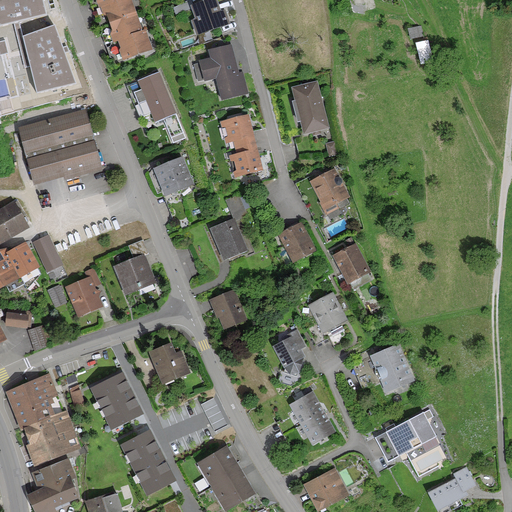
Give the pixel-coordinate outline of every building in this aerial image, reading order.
[(43,0),(0,0),(0,25),(14,22),(17,22),(19,21),(47,14),(43,0)] [(95,0),(97,3),(99,10),(101,9),(114,4),(113,3),(121,0),(95,0)] [(131,0),(121,0),(113,3),(114,4),(101,9),(103,13),(104,16),(106,15),(110,25),(137,15),(131,0)] [(217,0),(210,0),(191,7),(196,19),(190,21),(196,37),(231,24),(225,11),(222,12),(221,9),(217,0)] [(144,32),(137,15),(110,25),(113,34),(110,35),(112,38),(114,44),(118,42),(130,38),(129,37),(144,32)] [(17,22),(14,22),(25,67),(30,66),(30,63),(23,36),(19,21),(17,22)] [(76,84),(56,24),(23,36),(30,63),(30,66),(37,93),(76,84)] [(146,31),(144,32),(129,37),(130,38),(118,42),(120,46),(121,50),(119,51),(123,62),(153,51),(146,31)] [(5,40),(0,41),(0,55),(1,55),(9,53),(8,50),(6,44),(5,40)] [(423,63),(435,61),(432,40),(420,41),(423,63)] [(232,45),(209,51),(211,59),(199,62),(199,64),(204,81),(205,83),(216,80),(222,102),(249,95),(243,73),(239,74),(237,66),(232,45)] [(204,81),(199,64),(194,65),(199,82),(204,81)] [(160,73),(138,83),(142,91),(146,103),(155,124),(177,115),(160,73)] [(318,82),(292,89),(295,102),(292,103),(298,123),(300,123),(304,136),(313,134),(317,133),(321,132),(330,130),(318,82)] [(146,103),(142,91),(134,95),(139,106),(146,103)] [(98,156),(85,110),(20,128),(36,183),(66,174),(67,178),(102,168),(98,156)] [(250,116),(220,123),(222,128),(223,128),(226,139),(225,139),(226,145),(234,143),(255,138),(251,122),(250,116)] [(175,143),(188,138),(186,131),(173,136),(175,143)] [(258,150),(255,138),(234,143),(237,155),(258,150)] [(336,142),(326,144),(329,157),(339,155),(336,142)] [(237,155),(229,157),(230,163),(232,162),(234,173),(233,173),(235,179),(264,172),(261,160),(258,150),(237,155)] [(164,166),(154,170),(165,199),(194,187),(182,158),(172,163),(164,166)] [(324,176),(310,183),(321,203),(320,204),(327,216),(340,209),(338,205),(350,198),(335,170),(324,176)] [(226,201),(234,220),(235,219),(236,221),(248,216),(239,195),(226,201)] [(0,243),(30,227),(15,200),(0,209),(0,248),(0,249),(0,248),(0,243)] [(236,221),(235,219),(234,220),(210,229),(224,262),(248,252),(236,221)] [(317,252),(302,223),(290,229),(278,235),(294,264),(317,252)] [(49,235),(33,242),(47,272),(63,265),(49,235)] [(128,245),(134,258),(145,253),(146,255),(149,253),(143,239),(128,245)] [(8,252),(6,253),(20,278),(21,277),(25,283),(27,288),(41,274),(38,268),(40,267),(29,248),(26,242),(8,252)] [(372,273),(356,244),(344,251),(333,257),(348,286),(372,273)] [(6,249),(0,252),(0,288),(6,285),(10,292),(25,283),(21,277),(20,278),(6,253),(8,252),(6,249)] [(146,255),(145,253),(134,258),(113,266),(125,296),(157,282),(148,261),(146,255)] [(84,272),(86,278),(91,276),(95,287),(101,284),(94,267),(84,272)] [(86,278),(65,287),(78,318),(104,307),(99,296),(97,292),(96,289),(95,287),(91,276),(86,278)] [(60,285),(48,290),(55,308),(67,303),(60,285)] [(249,322),(235,290),(209,301),(223,333),(249,322)] [(339,304),(333,293),(308,306),(324,335),(349,321),(339,304)] [(33,311),(8,308),(7,316),(5,326),(28,329),(28,327),(31,327),(33,311)] [(42,325),(28,330),(35,350),(49,346),(42,325)] [(287,336),(289,339),(292,337),(300,351),(302,350),(307,347),(297,330),(287,336)] [(289,339),(273,347),(284,369),(286,369),(284,374),(297,378),(298,375),(300,374),(304,359),(306,358),(303,353),(302,350),(300,351),(292,337),(289,339)] [(172,344),(148,354),(162,387),(191,374),(181,352),(176,354),(174,349),(172,344)] [(399,345),(370,357),(378,377),(386,395),(416,382),(399,345)] [(134,393),(124,373),(91,390),(112,432),(145,416),(134,393)] [(66,378),(69,387),(79,384),(75,374),(66,378)] [(50,375),(5,393),(13,413),(22,433),(24,432),(24,430),(51,419),(51,418),(56,416),(51,405),(55,404),(53,399),(59,396),(50,375)] [(79,386),(70,389),(76,409),(85,406),(79,386)] [(289,406),(301,426),(325,412),(322,407),(313,392),(289,406)] [(392,431),(376,440),(388,463),(399,458),(422,446),(437,438),(427,421),(433,417),(430,411),(392,431)] [(51,419),(24,430),(24,432),(27,440),(30,446),(26,447),(34,468),(82,449),(67,412),(56,416),(51,418),(51,419)] [(325,412),(301,426),(313,446),(337,433),(327,416),(325,412)] [(150,431),(120,447),(147,498),(177,483),(163,456),(150,431)] [(196,466),(211,489),(242,469),(235,458),(227,447),(196,466)] [(69,460),(31,475),(37,487),(39,492),(28,497),(34,511),(56,511),(55,510),(79,500),(72,482),(77,479),(69,460)] [(456,480),(428,495),(437,511),(440,511),(469,497),(467,492),(476,487),(466,468),(453,475),(456,480)] [(248,479),(242,469),(211,489),(225,511),(227,511),(257,494),(248,479)] [(319,511),(350,496),(336,469),(317,479),(303,486),(317,511),(319,511)] [(103,497),(85,503),(88,511),(122,511),(117,495),(104,499),(103,497)] [(182,511),(176,500),(150,511),(182,511)]
